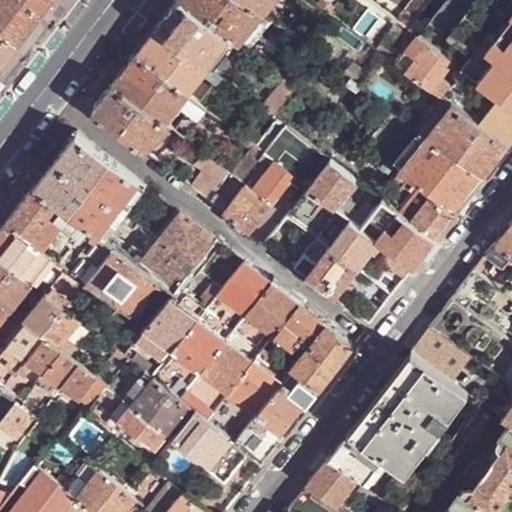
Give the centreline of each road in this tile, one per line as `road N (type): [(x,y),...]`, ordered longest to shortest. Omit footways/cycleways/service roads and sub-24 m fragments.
road 1 (residential): [(260,511),(511,187)]
road 2 (residential): [(48,89),(247,247)]
